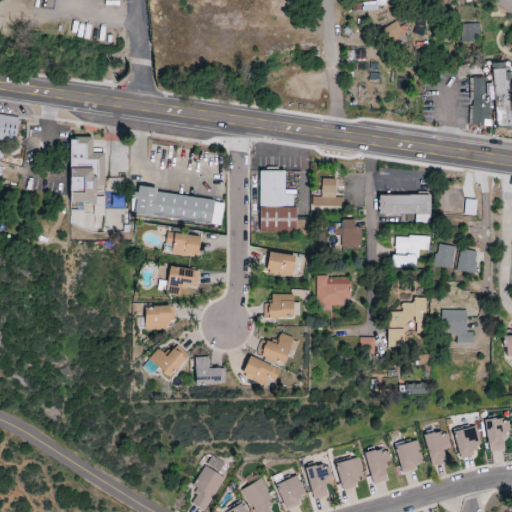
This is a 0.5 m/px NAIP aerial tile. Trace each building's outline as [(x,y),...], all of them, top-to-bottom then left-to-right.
[(393,45),(405,39),(395,21),(384,28),(393,45)] [(480,23),(461,24),(461,43),(480,42),(480,23)] [(285,171),(259,171),(259,233),(297,233),(297,224),(297,207),(293,207),(293,195),(285,195),(285,171)] [(335,179),(321,179),(320,197),(312,197),(312,207),(341,207),(342,197),(335,197),(335,179)] [(156,193),(157,188),(135,185),(131,214),(221,224),(223,201),(156,193)] [(429,195),(377,196),(378,215),(429,214),(429,195)] [(354,227),(354,220),(342,220),(341,228),(334,228),(334,236),(342,236),(341,246),(361,247),(362,227),(354,227)] [(201,236),(166,233),(165,245),(172,246),(171,255),(199,258),(201,236)] [(416,269),(417,250),(428,250),(428,237),(393,236),(392,268),(416,269)] [(433,266),(450,269),(455,247),(438,244),(433,266)] [(457,272),(474,274),(476,252),(459,250),(457,272)] [(266,273),(293,275),(295,255),(268,253),(266,273)] [(315,308),(332,309),(332,306),(347,306),(348,279),(327,278),(327,276),(316,276),(315,308)] [(263,318),(299,318),(299,303),(293,303),(293,294),(271,295),(271,303),(263,303),(263,318)] [(424,298),(412,298),(412,304),(400,304),(400,312),(387,312),(387,329),(404,329),(404,346),(424,346),(424,298)] [(174,307),(145,307),(144,330),(166,331),(167,322),(173,322),(174,307)] [(466,333),(466,311),(442,311),(441,336),(457,336),(457,344),(473,344),(473,333),(466,333)] [(403,330),(387,330),(388,348),(403,347),(403,330)] [(287,363),(290,350),(296,351),(298,339),(279,335),(278,344),(259,340),(256,356),(287,363)] [(358,353),(373,354),(374,338),(358,337),(358,353)] [(167,356),(158,348),(149,359),(170,378),(188,358),(176,346),(167,356)] [(196,385),(224,384),(224,368),(210,369),(209,357),(194,358),(196,385)] [(276,382),(280,369),(249,357),(242,376),(266,385),(268,379),(276,382)] [(407,395),(426,394),(426,384),(406,385),(407,395)] [(488,452),(504,451),(504,433),(510,433),(509,419),(486,421),(488,452)] [(474,456),(473,449),(480,447),(477,426),(454,431),(459,458),(474,456)] [(450,449),(448,432),(425,435),(429,465),(446,463),(444,450),(450,449)] [(401,472),(422,468),(417,442),(396,446),(401,472)] [(389,462),(387,450),(366,452),(370,484),(387,482),(384,462),(389,462)] [(206,465),(218,473),(224,464),(211,456),(206,465)] [(363,484),(359,459),(337,462),(341,488),(363,484)] [(328,496),(326,484),(332,483),(328,464),(306,468),(311,499),(328,496)] [(207,511),(222,475),(202,467),(194,487),(197,488),(190,504),(207,511)] [(277,484),(286,509),(307,502),(297,476),(277,484)] [(241,490),(253,511),(276,511),(259,480),(241,490)] [(228,511),(248,511),(242,503),(228,511)]
